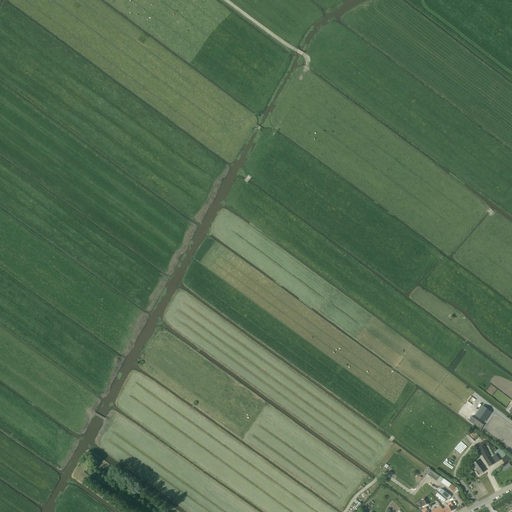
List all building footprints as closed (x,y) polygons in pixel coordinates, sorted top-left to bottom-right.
[(471,396),(467,401),(472,404),(476,400),(471,396)] [(482,406),(475,416),(484,422),(491,412),(482,406)] [(472,416),(468,421),(481,430),(484,425),(472,416)] [(495,463),(501,459),(505,464),(510,459),(507,455),(505,456),(501,450),(500,451),(498,449),(496,450),(493,445),(491,446),(490,444),(489,445),(486,440),(482,442),(477,445),(482,456),(489,467),(495,462),(495,463)] [(478,475),(485,471),(478,460),(472,464),(477,470),(476,471),(478,475)] [(439,476),(431,470),(428,475),(436,481),(439,476)] [(444,479),(441,482),(448,488),(456,494),(459,491),(458,490),(458,489),(451,484),(444,479)] [(449,495),(441,489),(439,492),(447,498),(449,495)]
